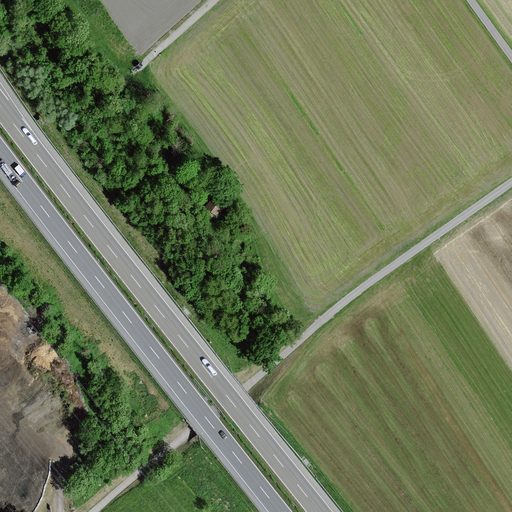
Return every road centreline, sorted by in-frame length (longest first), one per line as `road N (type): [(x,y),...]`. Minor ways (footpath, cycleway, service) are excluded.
road 1 (track): [(95,511),(322,317),(511,181)]
road 2 (motorway): [(321,511),(0,106)]
road 3 (motorway): [(0,152),(282,511)]
road 4 (track): [(65,511),(58,452),(0,380)]
